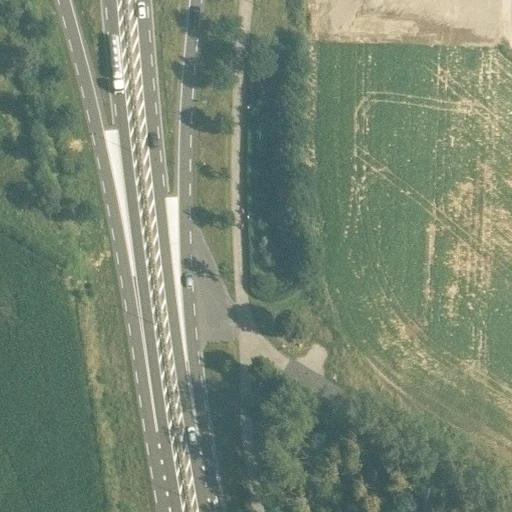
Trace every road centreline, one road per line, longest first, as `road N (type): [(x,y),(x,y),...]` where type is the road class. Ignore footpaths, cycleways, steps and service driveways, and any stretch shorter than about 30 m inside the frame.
road 1 (primary): [(183,380),(140,0)]
road 2 (primary): [(183,380),(181,194),(194,0)]
road 3 (primary): [(62,0),(150,361)]
road 4 (primary): [(108,0),(150,361)]
road 5 (unclassified): [(511,498),(351,397)]
road 6 (primary): [(150,361),(175,511)]
road 7 (primary): [(204,511),(183,380)]
